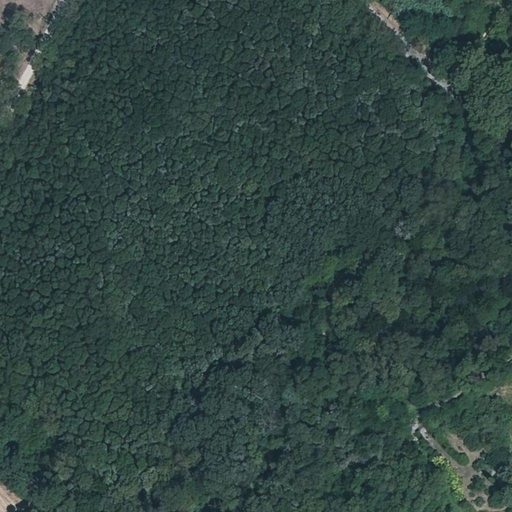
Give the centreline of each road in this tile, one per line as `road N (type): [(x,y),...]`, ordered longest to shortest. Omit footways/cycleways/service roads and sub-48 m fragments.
road 1 (unclassified): [(363,0),(511,148)]
road 2 (unclassified): [(68,0),(0,131)]
road 3 (track): [(0,438),(100,511)]
